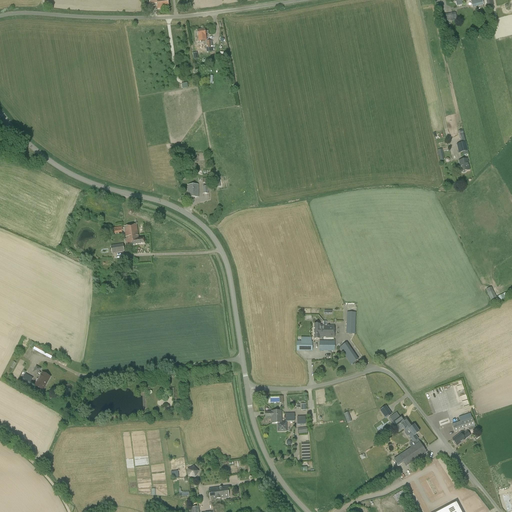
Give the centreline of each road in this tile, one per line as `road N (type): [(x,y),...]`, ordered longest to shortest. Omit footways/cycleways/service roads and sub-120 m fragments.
road 1 (unclassified): [(247,388),(230,274),(210,233),(180,209),(65,171),(14,129)]
road 2 (unclassified): [(499,511),(379,369),(301,389),(247,388)]
road 3 (unclassified): [(0,16),(172,17),(303,0)]
road 4 (unknown): [(81,375),(242,356)]
road 5 (unclassified): [(308,511),(274,470),(247,388)]
